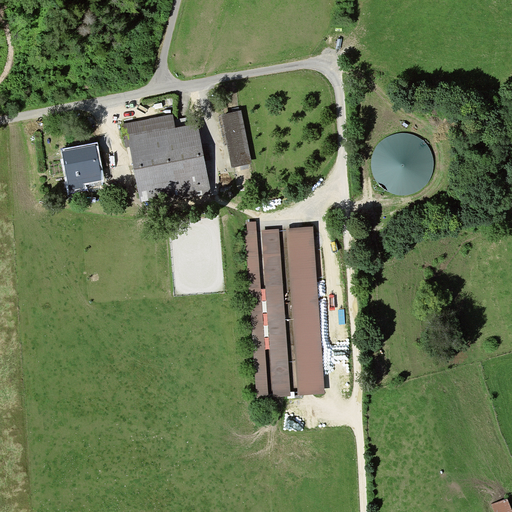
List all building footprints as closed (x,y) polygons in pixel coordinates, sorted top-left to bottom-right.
[(223,112),(233,160),(249,157),(240,109),(223,112)] [(131,145),(141,196),(208,183),(196,119),(172,124),(171,115),(123,125),(127,146),(131,145)] [(98,169),(93,145),(64,151),(70,187),(83,184),(81,172),(98,169)] [(289,225),(301,391),(323,389),(311,224),(289,225)] [(277,229),(262,230),(273,394),(288,393),(277,229)] [(245,231),(257,395),(267,394),(255,230),(245,231)] [(509,511),(505,500),(491,505),(494,511),(509,511)]
